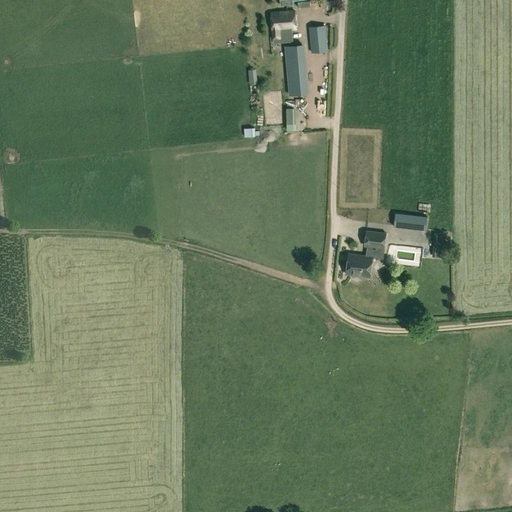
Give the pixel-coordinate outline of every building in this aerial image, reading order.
[(280,30),(296,28),(294,10),(270,12),(272,30),(273,38),(280,37),(280,30)] [(309,26),(311,52),(328,51),(325,25),(309,26)] [(302,45),(285,46),(287,71),(304,69),(302,45)] [(296,123),(295,108),(286,108),(287,124),(296,123)] [(428,217),(396,213),(394,227),(426,230),(428,217)] [(353,231),(355,240),(361,238),(359,230),(353,231)] [(373,247),(384,248),(386,233),(366,231),(364,246),(367,246),(366,256),(349,254),(346,274),(370,277),(372,257),(373,247)] [(435,233),(433,257),(442,258),(444,234),(435,233)]
